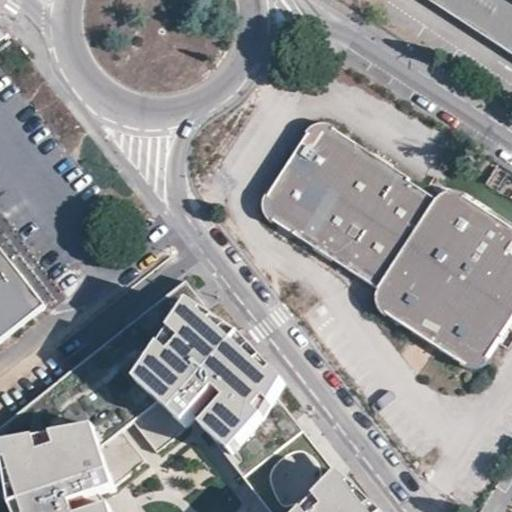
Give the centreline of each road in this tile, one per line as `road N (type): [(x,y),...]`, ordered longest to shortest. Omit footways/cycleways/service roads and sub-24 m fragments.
road 1 (unclassified): [(422,511),(187,213),(175,176),(179,142),(208,103)]
road 2 (unclassified): [(296,0),(511,142)]
road 3 (unclassified): [(62,0),(65,48),(96,94),(147,116),(208,103)]
road 4 (unclassified): [(208,103),(249,57),(254,0)]
